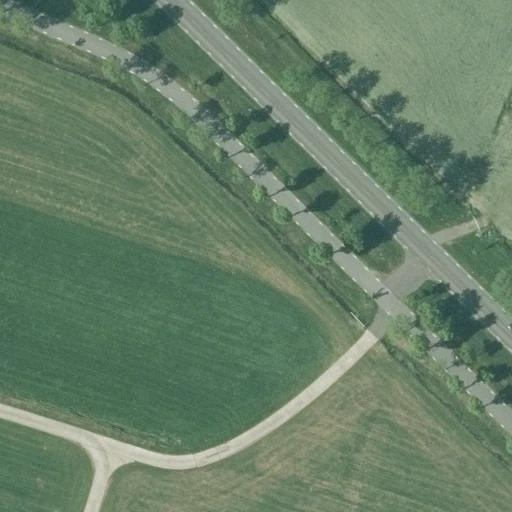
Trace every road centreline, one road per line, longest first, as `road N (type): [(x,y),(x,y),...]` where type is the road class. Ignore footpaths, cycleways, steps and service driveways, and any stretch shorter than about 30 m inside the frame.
road 1 (unclassified): [(0,7),(121,59),(169,92),(511,428)]
road 2 (primary): [(511,340),(170,0)]
